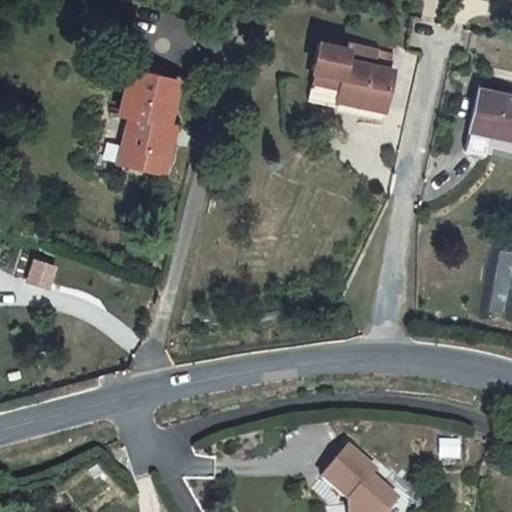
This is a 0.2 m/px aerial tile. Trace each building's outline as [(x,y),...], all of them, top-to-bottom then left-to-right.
[(396,69),(349,61),(349,59),(351,48),(321,42),(316,70),(319,70),(346,76),(342,96),(342,99),(368,104),(366,110),(387,113),(396,69)] [(511,140),(511,93),(479,86),(470,125),(471,125),(466,146),(484,151),(490,129),(500,132),(499,137),(511,140)] [(120,135),(130,91),(122,89),(112,133),(120,135)] [(125,136),(121,155),(118,165),(123,166),(118,184),(157,193),(162,171),(164,164),(157,162),(161,146),(173,102),(130,91),(120,135),(125,136)] [(161,146),(157,162),(164,164),(169,148),(161,146)] [(110,163),(106,181),(118,184),(123,166),(118,165),(110,163)] [(32,255),(25,280),(51,288),(59,263),(32,255)] [(439,437),(438,458),(460,459),(461,438),(439,437)] [(344,440),(317,470),(345,494),(346,511),(384,511),(384,504),(393,493),(366,470),(371,463),(344,440)] [(83,511),(112,494),(98,473),(68,492),(80,511),(83,511)]
